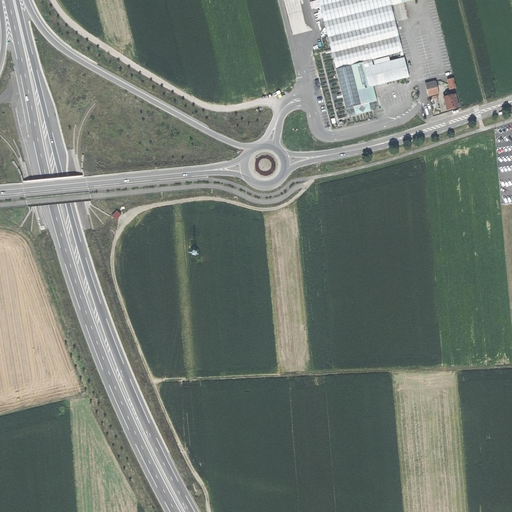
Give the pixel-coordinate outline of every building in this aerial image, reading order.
[(390,0),(349,0),(321,7),(337,70),(365,63),(373,61),(404,53),(390,0)] [(406,58),(375,66),(366,68),(371,89),(390,84),(411,78),(406,58)] [(366,68),(365,63),(337,70),(346,109),(374,101),(371,89),(366,68)] [(424,78),(426,84),(436,81),(434,76),(424,78)] [(447,80),(450,89),(456,88),(453,78),(447,80)] [(426,84),(427,89),(437,87),(436,81),(426,84)] [(446,104),(447,109),(453,108),(458,106),(455,94),(450,95),(447,96),(444,97),(445,100),(444,100),(445,104),(446,104)]
